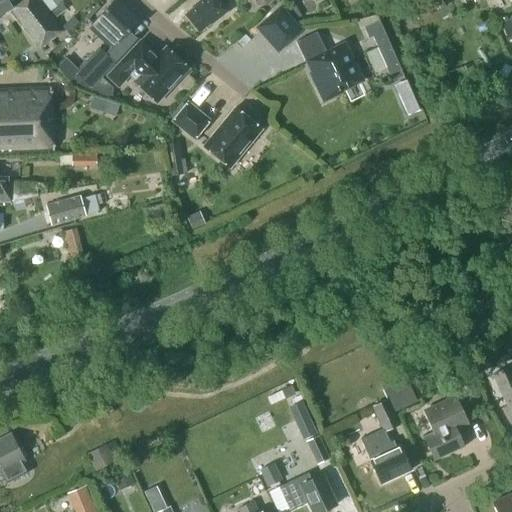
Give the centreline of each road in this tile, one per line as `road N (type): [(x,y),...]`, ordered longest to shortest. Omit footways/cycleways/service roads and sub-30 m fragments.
road 1 (secondary): [(0,380),(276,260),(511,145)]
road 2 (residential): [(238,93),(143,0)]
road 3 (residential): [(401,511),(511,459)]
